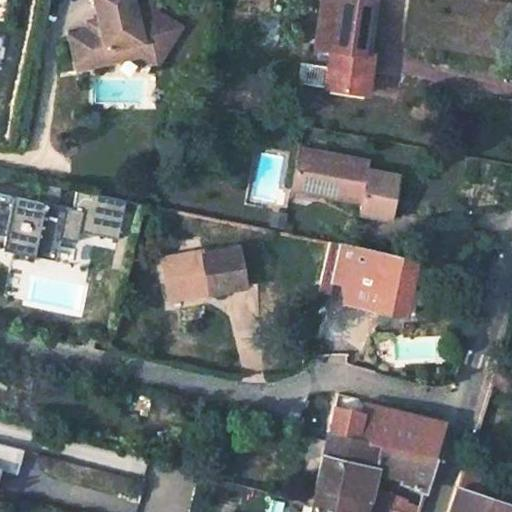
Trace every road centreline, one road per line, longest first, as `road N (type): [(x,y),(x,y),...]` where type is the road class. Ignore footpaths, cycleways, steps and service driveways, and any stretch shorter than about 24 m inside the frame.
road 1 (unknown): [(0,342),(269,400),(343,378),(464,413)]
road 2 (secondary): [(511,255),(432,511)]
road 3 (unknown): [(170,511),(158,474),(0,430)]
road 4 (unknown): [(511,87),(387,70),(393,10)]
